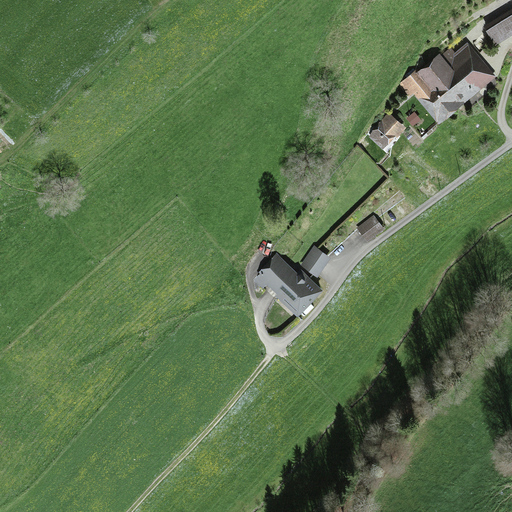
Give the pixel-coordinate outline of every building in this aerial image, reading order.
[(511,31),(511,14),(487,30),(495,43),(511,31)] [(417,71),(400,85),(407,94),(416,87),(442,118),(462,102),(468,109),(493,87),(498,81),(488,69),(485,72),(469,53),(460,60),(450,49),(420,74),(417,71)] [(409,127),(416,122),(411,115),(404,121),(409,127)] [(401,128),(389,117),(370,137),(381,146),(393,133),(395,135),(401,128)] [(383,228),(374,216),(358,228),(367,239),(383,228)] [(316,273),(328,257),(315,248),(304,264),(316,273)] [(275,257),(261,273),(301,311),(321,290),(309,278),(304,284),(275,257)]
